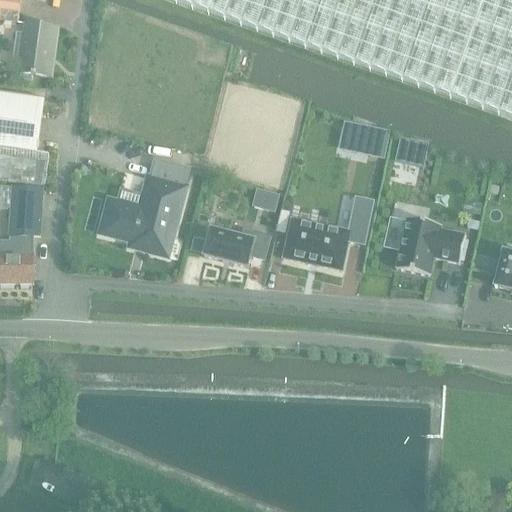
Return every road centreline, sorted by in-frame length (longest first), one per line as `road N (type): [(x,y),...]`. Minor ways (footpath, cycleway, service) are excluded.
road 1 (tertiary): [(511,361),(40,331)]
road 2 (residential): [(40,331),(48,283),(461,316)]
